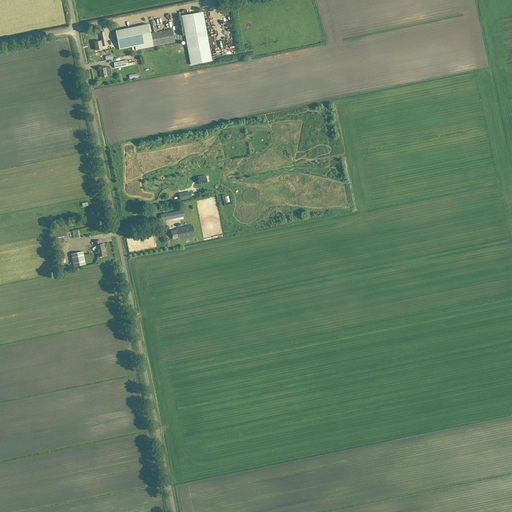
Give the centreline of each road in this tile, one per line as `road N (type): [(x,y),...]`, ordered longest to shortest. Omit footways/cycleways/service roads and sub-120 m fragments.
road 1 (unclassified): [(173,511),(73,28)]
road 2 (track): [(470,0),(511,203)]
road 3 (track): [(218,0),(73,28)]
